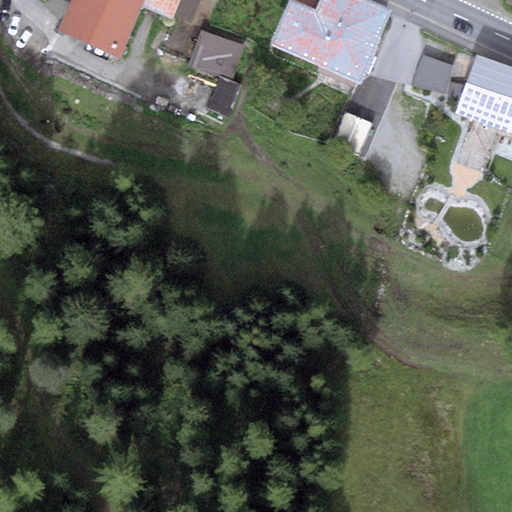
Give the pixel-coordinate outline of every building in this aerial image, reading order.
[(79,0),(67,29),(117,51),(138,0),(79,0)] [(142,0),(173,12),(178,0),(142,0)] [(373,43),(385,15),(350,0),(326,0),(318,18),(293,8),(278,44),(359,81),(374,44),(373,43)] [(242,48),(203,32),(191,62),(231,77),(242,48)] [(465,98),(469,86),(449,81),(453,65),(422,54),(414,76),(412,85),(465,98)] [(511,70),(478,60),(469,86),(465,98),(460,111),(497,125),(511,131),(511,70)] [(240,85),(222,78),(214,98),(232,105),(240,85)] [(373,123),(345,111),(331,143),(359,155),(373,123)]
